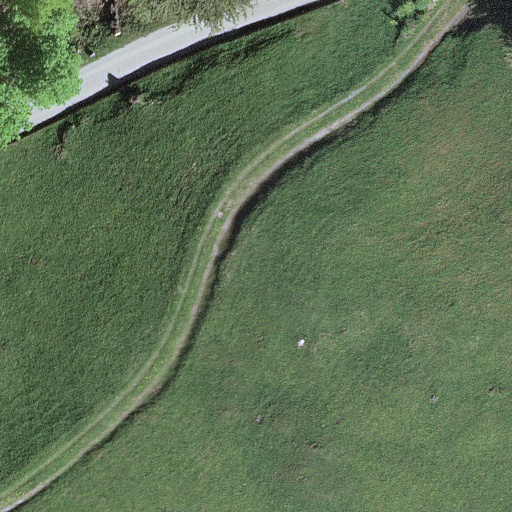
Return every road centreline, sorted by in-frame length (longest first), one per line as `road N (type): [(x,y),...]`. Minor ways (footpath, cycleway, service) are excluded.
road 1 (track): [(0,509),(53,470),(174,353),(227,218),(258,179),(385,90),(461,0)]
road 2 (tertiary): [(0,125),(197,32),(287,0)]
